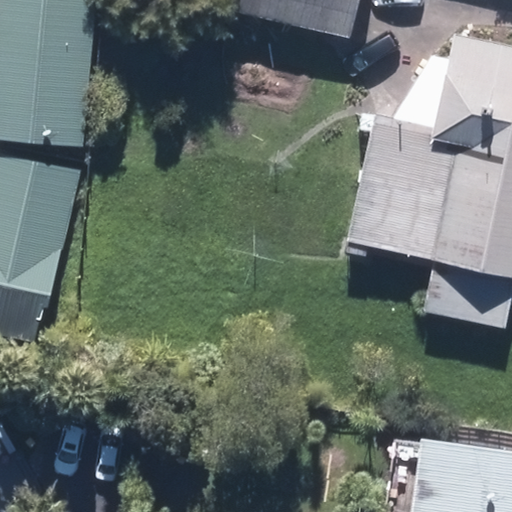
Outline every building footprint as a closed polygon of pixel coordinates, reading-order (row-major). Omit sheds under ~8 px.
[(100,0),(0,0),(0,80),(11,81),(9,139),(95,142),(100,0)] [(377,0),(330,0),(376,10),(377,0)] [(511,39),(464,32),(407,107),(380,103),(358,239),(444,253),(435,307),(511,319),(511,39)] [(0,169),(0,328),(44,340),(89,169),(6,147),(0,169)] [(377,428),(321,426),(319,486),(374,489),(377,428)] [(511,511),(511,434),(405,426),(398,511),(511,511)]
